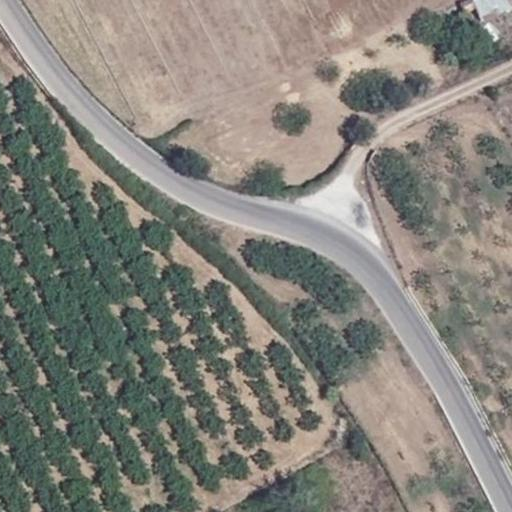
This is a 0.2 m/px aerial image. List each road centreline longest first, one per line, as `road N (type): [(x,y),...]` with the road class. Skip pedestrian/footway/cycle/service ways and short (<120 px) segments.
road 1 (tertiary): [(13,0),(80,92),(179,185),(237,210),(293,221),(362,263),(424,353),(510,511)]
road 2 (track): [(310,231),(377,121),(511,71)]
